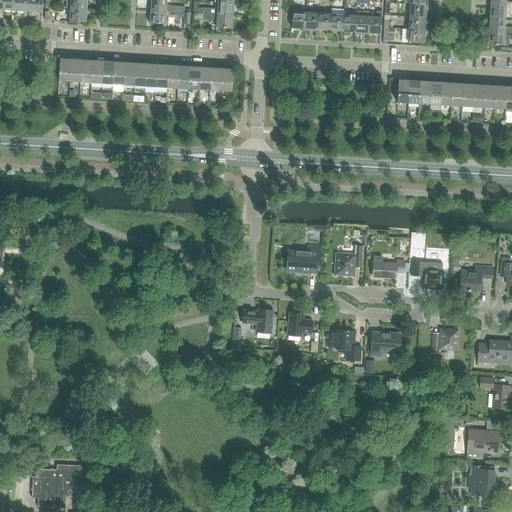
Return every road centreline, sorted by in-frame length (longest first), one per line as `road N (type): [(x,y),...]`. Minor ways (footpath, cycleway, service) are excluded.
road 1 (residential): [(262,60),(0,44)]
road 2 (residential): [(511,75),(262,60)]
road 3 (secondary): [(511,176),(317,164)]
road 4 (secondary): [(182,155),(0,144)]
road 5 (residential): [(316,295),(253,290),(251,202)]
